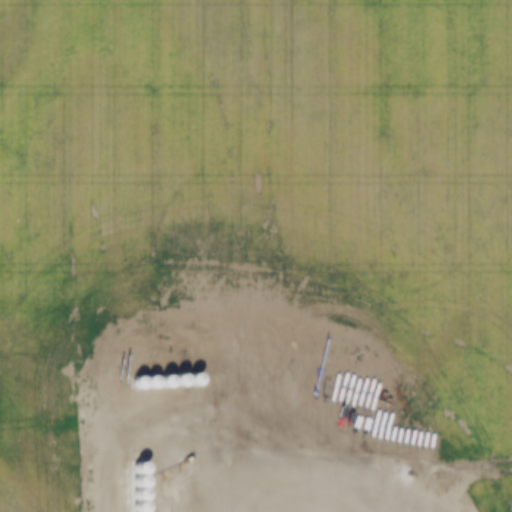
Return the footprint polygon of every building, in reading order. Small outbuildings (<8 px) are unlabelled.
[(169,386),(173,385),(175,382),(175,378),(173,375),(169,374),(166,376),(164,379),(164,382),(166,385),(169,386)] [(183,386),(187,385),(189,382),(189,378),(186,375),(183,374),(179,375),(177,378),(177,382),(180,385),(183,386)] [(142,387),(146,386),(148,383),(148,379),(145,376),(142,375),(138,377),(136,380),(136,383),(139,386),(142,387)] [(156,387),(160,386),(162,383),(162,379),(159,376),(156,375),(152,376),(150,379),(150,383),(153,386),(156,387)] [(130,387),(133,386),(135,383),(135,380),(133,377),(129,376),(126,377),(124,380),(124,383),(126,386),(130,387)] [(126,476),(130,474),(132,471),(132,468),(130,465),(126,464),(123,465),(121,468),(121,472),(123,475),(126,476)] [(126,489),(130,488),(132,485),(132,481),(130,478),(126,477),(123,478),(121,481),(121,485),(123,488),(126,489)] [(126,502),(130,501),(132,498),(132,494),(130,491),(126,490),(123,491),(121,494),(121,498),(123,501),(126,502)] [(130,511),(132,510),(132,507),(130,504),(127,503),(123,504),(121,507),(121,511),(122,511),(130,511)]
